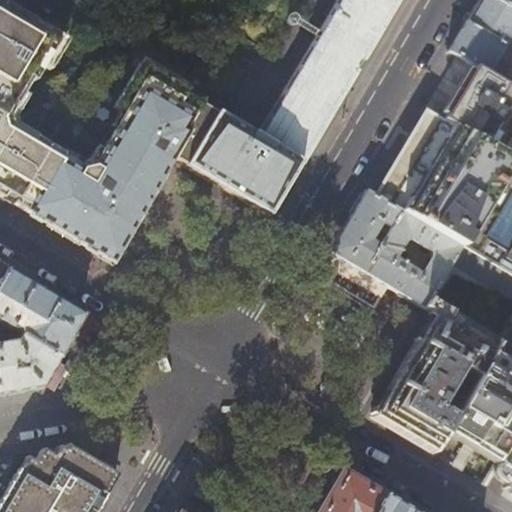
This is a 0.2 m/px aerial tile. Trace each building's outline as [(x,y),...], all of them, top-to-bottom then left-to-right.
[(334,0),(253,137),(198,106),(184,130),(187,132),(171,161),(192,173),(233,198),(266,217),(308,146),(327,115),(375,35),(395,0),(334,0)] [(446,52),(472,67),(485,75),(505,41),(511,45),(511,43),(511,37),(509,35),(511,29),(511,11),(493,0),(477,0),(464,22),(446,52)] [(511,0),(493,0),(511,11),(511,0)] [(32,138),(30,141),(8,127),(5,116),(27,81),(30,82),(54,42),(0,9),(0,198),(9,204),(82,247),(111,264),(127,235),(145,203),(169,159),(171,161),(187,132),(184,130),(198,106),(181,95),(182,93),(143,69),(100,142),(104,145),(90,168),(80,170),(59,158),(60,156),(32,138)] [(455,94),(439,121),(482,146),(511,95),(511,91),(485,75),(472,67),(455,94)] [(511,164),(482,146),(439,121),(422,111),(372,197),(457,247),(511,278),(511,164)] [(363,192),(354,206),(347,219),(327,253),(335,258),(376,282),(386,288),(421,309),(426,300),(448,262),(457,247),(372,197),(363,192)] [(511,298),(511,278),(457,247),(448,262),(511,298)] [(376,282),(335,258),(328,269),(317,289),(367,319),(379,299),(386,288),(376,282)] [(3,270),(0,274),(0,323),(7,328),(8,327),(15,332),(15,336),(55,359),(71,332),(80,315),(3,270)] [(429,454),(444,428),(495,340),(426,300),(421,309),(430,314),(411,346),(369,418),(398,435),(429,454)] [(470,442),(496,458),(511,431),(511,311),(495,340),(444,428),(470,442)] [(0,395),(35,389),(36,389),(37,389),(38,389),(38,388),(39,387),(39,386),(55,359),(15,336),(12,343),(10,343),(0,344),(0,395)] [(511,431),(496,458),(481,484),(511,502),(511,431)] [(92,511),(114,475),(64,446),(63,448),(61,451),(55,447),(47,458),(35,450),(34,451),(27,463),(23,461),(19,458),(8,477),(0,491),(0,511),(92,511)] [(320,501),(313,511),(373,511),(383,496),(365,485),(339,470),(320,501)] [(410,511),(408,511),(383,496),(373,511),(410,511)]
